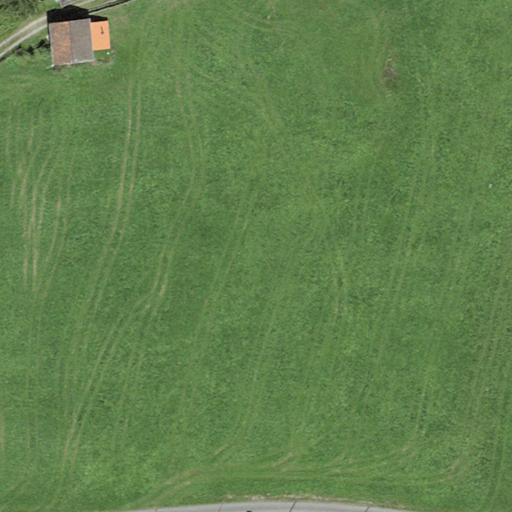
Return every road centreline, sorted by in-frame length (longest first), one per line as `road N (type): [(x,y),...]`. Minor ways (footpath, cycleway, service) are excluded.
road 1 (track): [(193,511),(339,511)]
road 2 (track): [(109,0),(42,24),(0,51)]
